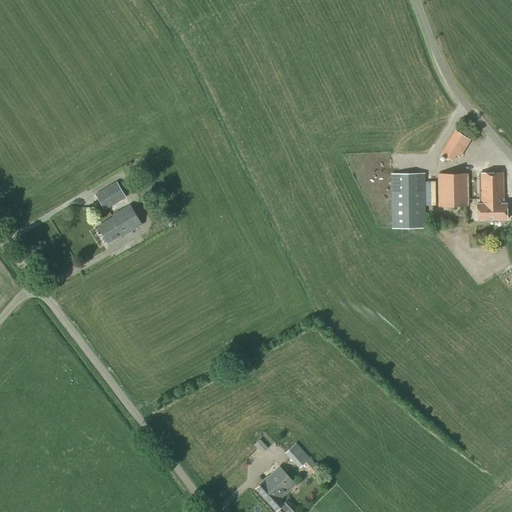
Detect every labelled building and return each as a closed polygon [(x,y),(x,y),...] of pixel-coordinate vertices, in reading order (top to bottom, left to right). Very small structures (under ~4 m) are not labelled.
[(477,205),(477,221),(506,221),(506,204),(503,204),(503,173),(479,174),(480,204),(477,204),(477,205)] [(391,229),(427,229),(427,216),(425,216),(424,174),(391,174),(391,229)] [(467,174),(438,174),(438,207),(467,207),(467,205),(467,174)] [(104,212),(126,198),(116,182),(95,195),(104,211),(104,212)] [(124,236),(142,226),(130,205),(112,216),(113,218),(97,227),(107,244),(123,235),(124,236)] [(275,421),(255,441),(266,453),(287,434),(275,421)] [(299,469),(310,459),(310,458),(296,443),(285,453),(299,469)] [(294,485),(279,468),(264,483),(263,482),(255,489),(275,511),(283,504),(279,499),(294,485)]
